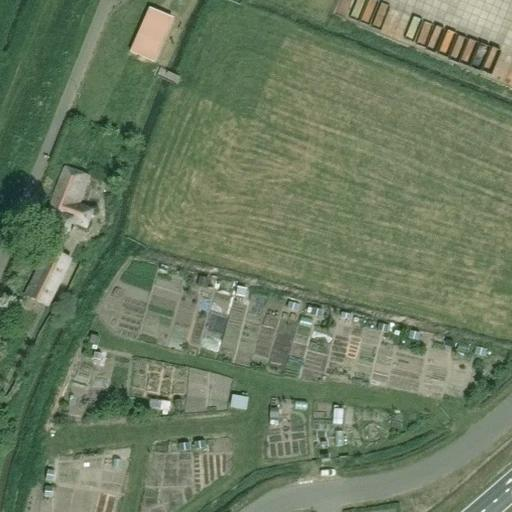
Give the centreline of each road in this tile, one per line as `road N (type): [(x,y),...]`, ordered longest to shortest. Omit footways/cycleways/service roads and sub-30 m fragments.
road 1 (unclassified): [(0,262),(107,0)]
road 2 (unclassified): [(260,511),(297,497),(411,478),(449,460),(511,410)]
